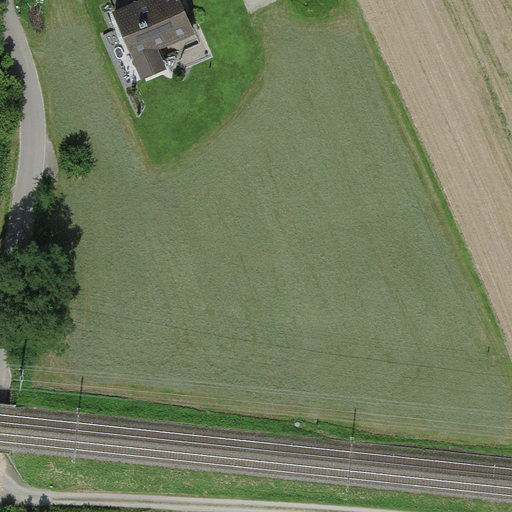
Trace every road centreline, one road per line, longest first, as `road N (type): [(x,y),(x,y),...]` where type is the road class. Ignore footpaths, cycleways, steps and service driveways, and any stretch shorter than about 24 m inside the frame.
road 1 (unclassified): [(0,3),(28,82),(33,130),(0,361)]
road 2 (track): [(289,511),(0,497)]
